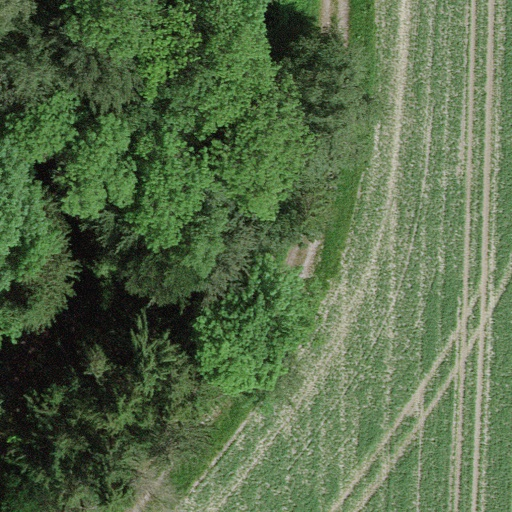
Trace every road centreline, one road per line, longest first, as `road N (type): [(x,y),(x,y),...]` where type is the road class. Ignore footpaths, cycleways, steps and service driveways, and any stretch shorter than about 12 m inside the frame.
road 1 (track): [(310,0),(298,190),(221,422),(145,511)]
road 2 (track): [(0,16),(60,174),(49,309),(0,422)]
